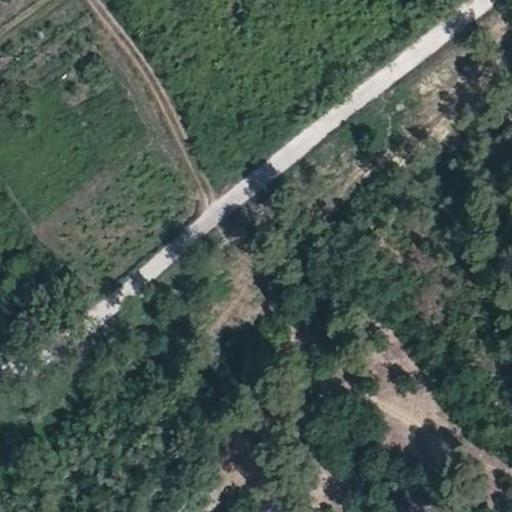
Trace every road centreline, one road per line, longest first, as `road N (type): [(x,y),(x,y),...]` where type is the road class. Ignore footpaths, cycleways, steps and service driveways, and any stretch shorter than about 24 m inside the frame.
road 1 (track): [(489,0),(212,215),(50,354),(0,376)]
road 2 (track): [(218,211),(163,99),(94,0)]
